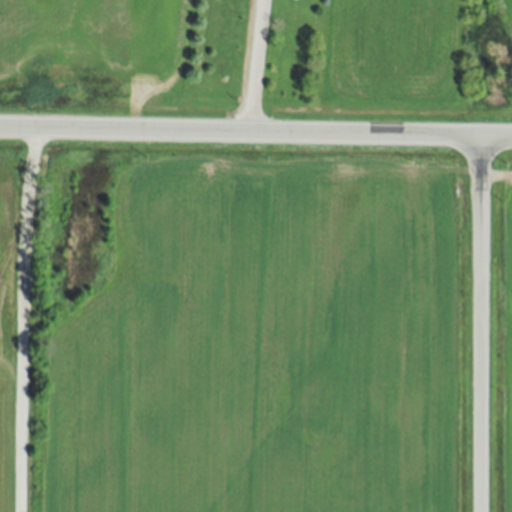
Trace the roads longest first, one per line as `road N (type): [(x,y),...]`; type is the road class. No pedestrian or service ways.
road 1 (primary): [(511,137),(0,129)]
road 2 (residential): [(482,511),(483,137)]
